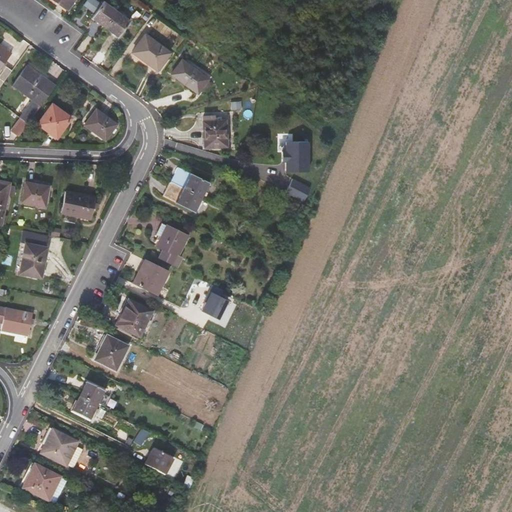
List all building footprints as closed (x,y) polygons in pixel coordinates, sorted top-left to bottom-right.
[(53,0),(67,10),(73,0),(53,0)] [(117,10),(103,1),(91,17),(105,27),(117,10)] [(130,20),(117,10),(105,27),(118,37),(130,20)] [(169,53),(145,35),(132,52),(157,70),(166,58),(169,53)] [(11,54),(0,46),(0,86),(11,70),(3,65),(11,54)] [(159,72),(168,60),(166,58),(157,70),(159,72)] [(209,79),(182,60),(171,74),(198,94),(209,79)] [(50,93),(42,87),(50,76),(29,61),(15,81),(36,95),(20,118),(28,124),(50,93)] [(58,82),(50,76),(42,87),(50,93),(58,82)] [(71,118),(51,104),(37,124),(57,138),(71,118)] [(117,124),(96,109),(84,125),(105,140),(111,132),(114,128),(117,124)] [(205,147),(226,146),(225,116),(213,117),(213,112),(202,112),(203,117),(205,147)] [(28,124),(20,118),(13,129),(20,135),(28,124)] [(285,172),(308,174),(310,144),(288,143),(287,152),(283,152),(282,162),(286,162),(285,172)] [(209,183),(179,168),(171,182),(202,197),(209,183)] [(14,186),(8,185),(8,183),(0,181),(0,226),(3,227),(5,218),(2,217),(5,197),(11,198),(14,186)] [(202,197),(171,182),(164,197),(176,203),(194,212),(202,197)] [(48,187),(25,183),(22,202),(45,206),(48,187)] [(95,198),(66,192),(61,213),(91,218),(95,198)] [(166,225),(161,223),(156,234),(161,237),(166,225)] [(186,235),(166,225),(161,237),(156,246),(163,249),(158,258),(175,266),(179,257),(175,255),(186,235)] [(20,273),(41,277),(46,248),(25,244),(20,273)] [(169,272),(144,259),(133,282),(157,294),(169,272)] [(218,301),(211,298),(207,306),(213,310),(218,301)] [(126,311),(131,301),(128,299),(123,310),(126,311)] [(152,311),(131,301),(126,311),(123,310),(116,324),(139,336),(152,311)] [(32,314),(0,307),(0,322),(2,323),(1,330),(28,335),(30,324),(31,319),(32,314)] [(127,346),(107,336),(95,360),(115,370),(127,346)] [(105,392),(86,382),(78,397),(97,407),(105,392)] [(97,407),(78,397),(71,411),(90,421),(97,407)] [(71,439),(43,425),(36,438),(40,440),(34,451),(59,463),(60,462),(69,443),(71,439)] [(67,465),(76,446),(69,443),(60,462),(67,465)] [(173,462),(153,452),(145,467),(166,478),(173,462)] [(60,477),(31,463),(25,476),(28,478),(23,489),(48,502),(49,500),(58,481),(60,477)]
